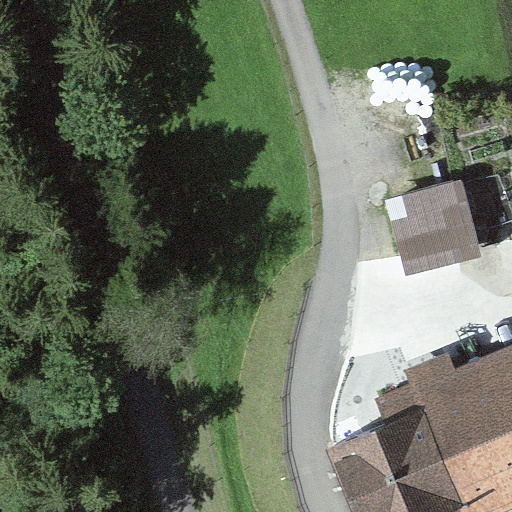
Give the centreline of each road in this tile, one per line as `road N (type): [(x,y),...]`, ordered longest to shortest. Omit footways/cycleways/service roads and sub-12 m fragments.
road 1 (residential): [(27,0),(92,254),(179,511)]
road 2 (residential): [(327,511),(310,391),(340,211),(304,57),(278,0)]
